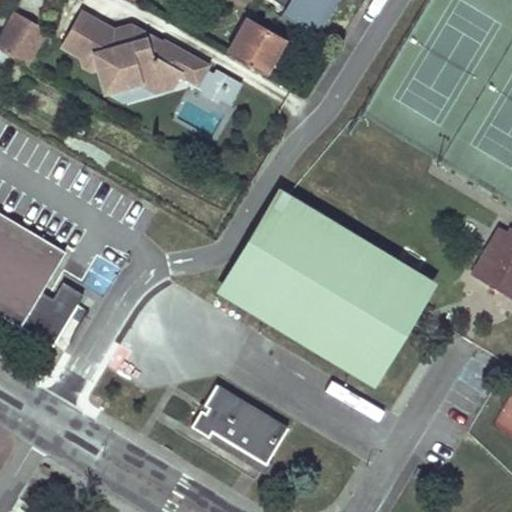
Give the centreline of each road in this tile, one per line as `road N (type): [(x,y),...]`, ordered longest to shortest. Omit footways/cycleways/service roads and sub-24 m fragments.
road 1 (residential): [(397,0),(334,102),(288,150),(221,251),(148,269)]
road 2 (unknown): [(392,453),(151,304),(140,277)]
road 3 (residential): [(229,511),(54,411)]
road 4 (residential): [(54,411),(126,290),(148,269)]
road 5 (residential): [(40,433),(165,511)]
